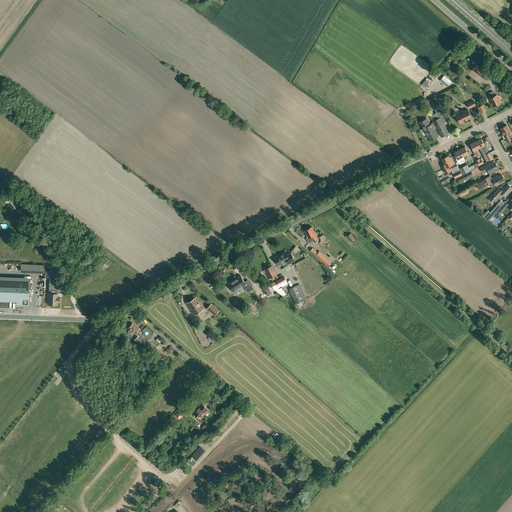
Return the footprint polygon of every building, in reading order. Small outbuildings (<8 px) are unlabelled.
[(489,73),(476,63),(471,69),(484,79),(489,73)] [(452,81),(444,74),(440,80),(448,86),(452,81)] [(492,89),(490,83),(480,86),(482,92),(492,89)] [(494,106),(501,102),(497,95),(495,96),(492,91),(489,93),(491,97),(490,98),(494,106)] [(429,98),(430,101),(435,111),(440,108),(430,98),(429,98)] [(476,105),(473,100),(467,103),(469,108),(476,105)] [(464,120),(471,116),(467,109),(463,111),(464,112),(456,116),(459,120),(458,121),(460,124),(465,121),(464,120)] [(434,123),(432,124),(433,126),(424,131),(426,134),(427,134),(430,140),(438,136),(434,129),(436,128),(441,137),(449,132),(437,112),(430,116),(434,123)] [(433,126),(432,124),(430,125),(426,119),(420,122),(424,131),(433,126)] [(508,135),(511,134),(510,132),(506,125),(501,128),(503,131),(502,132),(507,142),(510,140),(508,135)] [(481,138),(476,141),(479,148),(485,158),(486,161),(487,161),(493,158),(490,152),(486,154),(485,152),(489,150),(485,143),(484,143),(481,138)] [(479,148),(476,141),(470,144),(473,149),(472,150),(475,155),(476,154),(478,153),(476,150),(479,148)] [(459,150),(463,156),(467,154),(468,158),(471,157),(469,151),(468,152),(465,147),(459,150)] [(463,156),(459,150),(454,152),(457,158),(456,158),(458,163),(461,162),(459,158),(463,156)] [(448,167),(453,164),(448,156),(442,159),(445,164),(442,166),(446,174),(451,171),(448,167)] [(490,174),(498,169),(495,162),(490,165),(489,164),(481,168),(483,172),(487,169),(490,174)] [(468,167),(467,165),(459,168),(462,175),(470,171),(469,170),(470,170),(468,167)] [(455,178),(462,175),(460,170),(453,173),(455,178)] [(460,182),(473,175),(471,170),(456,178),(460,182)] [(481,186),(485,184),(486,186),(490,183),(492,188),(496,186),(505,181),(501,174),(497,177),(496,176),(492,178),(492,179),(490,180),(488,177),(483,179),(483,180),(479,182),(481,186)] [(505,196),(511,189),(511,187),(508,184),(505,187),(504,186),(498,193),(501,196),(503,194),(505,196)] [(12,193),(6,197),(13,205),(18,200),(21,198),(15,192),(13,194),(12,193)] [(500,207),(506,201),(502,198),(497,204),(500,207)] [(500,207),(497,211),(493,215),(496,218),(500,213),(500,214),(509,204),(506,201),(500,207)] [(194,211),(184,204),(183,207),(193,214),(194,211)] [(313,240),(318,238),(312,226),(305,230),(308,237),(306,238),(309,243),(313,240)] [(351,242),(356,238),(351,233),(346,237),(351,242)] [(319,251),(318,252),(313,248),(310,251),(316,256),(327,266),(331,261),(319,251)] [(288,264),(294,260),(291,253),(287,255),(285,252),(274,257),(278,265),(286,261),(288,264)] [(269,278),(278,274),(273,265),(264,269),(269,278)] [(54,284),(58,284),(59,271),(56,271),(56,269),(51,266),(45,266),(45,270),(45,277),(49,277),(49,289),(47,289),(47,293),(47,304),(54,304),(54,284)] [(271,286),(283,296),(282,296),(283,296),(284,295),(287,292),(284,290),(285,288),(284,286),(288,284),(286,281),(287,281),(284,276),(274,282),(274,281),(271,283),(272,286),(271,286)] [(251,296),(238,277),(233,280),(238,288),(241,286),(248,297),(249,297),(251,296)] [(0,306),(8,307),(9,301),(16,301),(16,304),(28,304),(28,299),(29,283),(28,283),(0,281),(0,306)] [(296,304),(305,300),(298,284),(289,289),(296,304)] [(283,296),(271,286),(269,288),(269,287),(263,290),(267,296),(270,294),(272,296),(275,294),(280,299),(283,296)] [(194,315),(204,308),(196,297),(187,303),(194,315)] [(214,316),(220,310),(212,303),(207,309),(214,316)] [(131,334),(132,332),(137,336),(134,340),(143,348),(143,349),(145,351),(149,346),(147,344),(149,342),(136,331),(139,329),(133,323),(128,328),(129,329),(128,331),(128,332),(130,334),(131,334)] [(156,374),(152,369),(147,373),(152,378),(156,374)] [(209,409),(201,402),(193,412),(201,419),(209,409)] [(184,405),(180,409),(175,414),(180,418),(188,409),(184,405)] [(205,451),(200,447),(188,460),(193,465),(205,451)]
